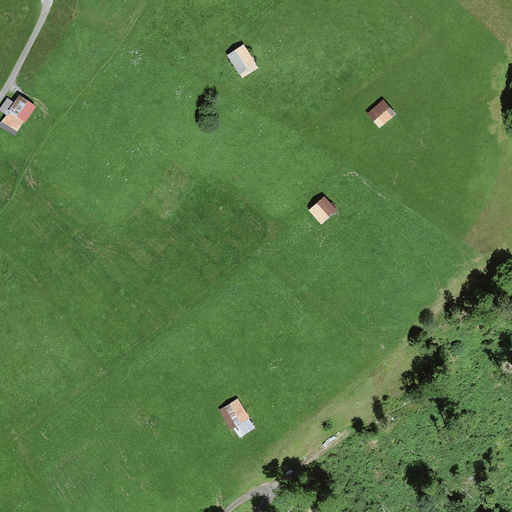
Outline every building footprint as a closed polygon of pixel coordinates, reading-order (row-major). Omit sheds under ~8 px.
[(240,77),(258,66),(245,45),(227,56),(240,77)] [(4,104),(29,120),(37,108),(19,97),(15,103),(8,98),(4,104)] [(380,130),(397,115),(383,99),(367,114),(380,130)] [(26,124),(29,120),(4,104),(0,109),(0,111),(7,116),(0,125),(0,126),(15,137),(24,123),(26,124)] [(320,225),(337,210),(324,195),(307,209),(320,225)] [(238,398),(219,410),(231,429),(250,418),(238,398)]
